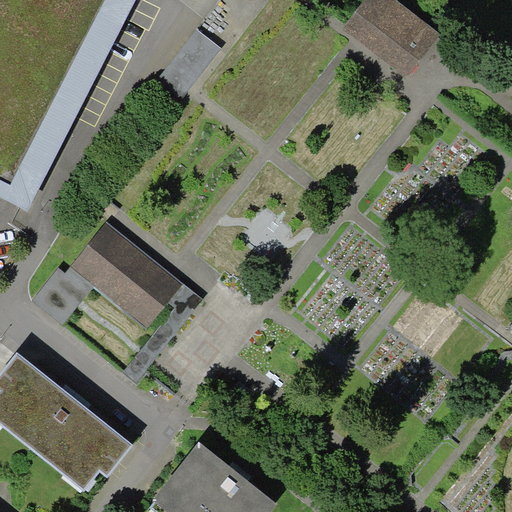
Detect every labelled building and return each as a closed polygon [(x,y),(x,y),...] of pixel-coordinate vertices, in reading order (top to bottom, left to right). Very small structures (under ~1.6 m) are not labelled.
[(0,0),(0,193),(30,209),(135,0),(0,0)] [(440,32),(397,0),(364,0),(343,28),(406,76),(440,32)] [(221,49),(197,29),(154,83),(179,103),(221,49)] [(183,283),(107,220),(65,272),(59,267),(33,299),(64,324),(95,285),(147,327),(168,301),(183,283)] [(203,300),(183,283),(168,301),(175,307),(123,372),(137,384),(146,373),(145,372),(203,300)] [(133,445),(17,352),(0,372),(0,424),(84,493),(100,472),(107,478),(133,445)] [(270,511),(277,503),(198,441),(152,499),(155,502),(168,511),(270,511)] [(168,511),(155,502),(150,507),(155,511),(168,511)]
